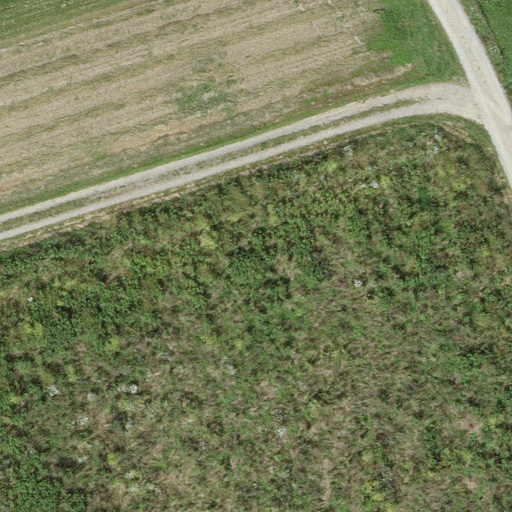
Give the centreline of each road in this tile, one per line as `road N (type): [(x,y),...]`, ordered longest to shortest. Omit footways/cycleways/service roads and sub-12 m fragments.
road 1 (track): [(501,114),(466,104),(419,110),(0,240)]
road 2 (track): [(511,142),(438,0)]
